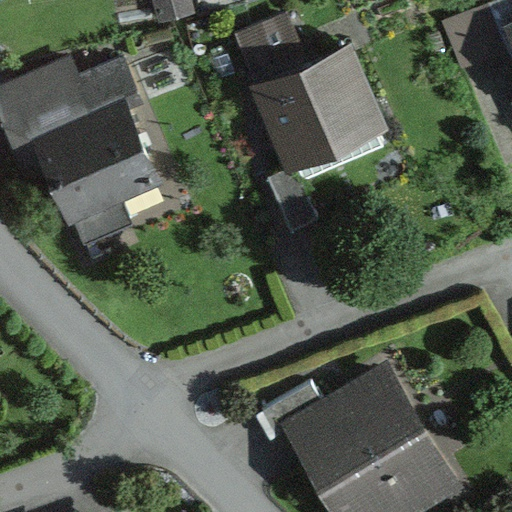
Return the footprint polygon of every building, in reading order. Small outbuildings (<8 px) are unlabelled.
[(192,0),(152,0),(158,20),(195,9),(192,0)] [(510,43),(490,0),(478,0),(442,16),(463,64),(510,43)] [(351,30),(306,50),(287,5),(233,28),(253,73),(247,76),(284,161),(264,170),(289,228),(320,214),(296,160),(390,119),(351,30)] [(511,9),(503,13),(511,35),(511,9)] [(142,96),(121,47),(77,66),(70,50),(0,79),(0,115),(25,173),(45,164),(78,240),(132,217),(122,193),(162,176),(130,101),(142,96)] [(389,352),(321,392),(312,376),(255,410),(270,436),(285,427),(335,511),(413,511),(466,482),(389,352)]
